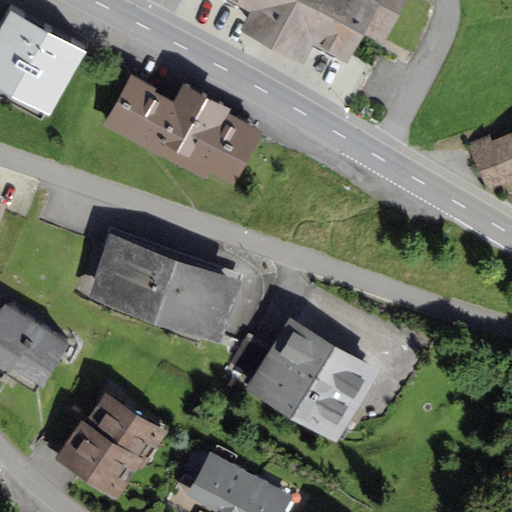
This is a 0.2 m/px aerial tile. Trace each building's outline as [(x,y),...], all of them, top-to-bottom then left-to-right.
[(313,38),(346,55),(360,30),(383,42),(404,0),(241,0),(250,5),(241,24),(304,56),(313,38)] [(14,4),(0,26),(0,88),(45,118),(87,51),(14,4)] [(142,60),(111,118),(237,186),(268,127),(142,60)] [(511,183),(511,138),(505,142),(501,134),(476,146),(496,191),(511,183)] [(110,226),(88,291),(220,336),(243,271),(110,226)] [(69,335),(4,297),(0,303),(0,359),(40,383),(69,335)] [(302,310),(254,384),(343,441),(391,367),(302,310)] [(119,383),(71,453),(129,492),(177,422),(119,383)] [(282,511),(293,492),(211,449),(187,494),(219,510),(217,511),(282,511)]
